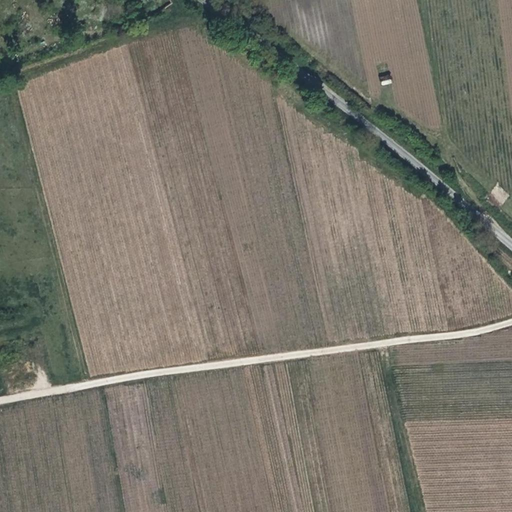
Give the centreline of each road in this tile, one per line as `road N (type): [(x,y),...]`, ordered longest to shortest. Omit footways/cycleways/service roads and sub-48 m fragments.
road 1 (track): [(0,401),(511,321)]
road 2 (unclassified): [(213,9),(511,244)]
